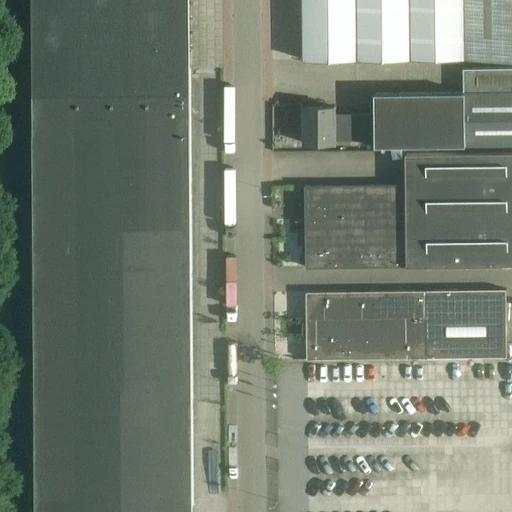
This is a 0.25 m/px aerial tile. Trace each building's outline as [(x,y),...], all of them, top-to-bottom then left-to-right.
[(33,0),(34,133),(191,131),(190,0),(33,0)] [(511,0),(303,0),(304,60),(511,57),(511,0)] [(375,147),(511,145),(511,67),(463,68),(464,93),(374,94),(375,115),(335,115),(335,108),(304,108),(305,144),(335,143),(335,141),(375,140),(375,147)] [(193,511),(191,131),(34,133),(36,511),(193,511)] [(407,267),(407,266),(511,264),(511,152),(406,154),(407,184),(305,185),(306,267),(407,267)] [(507,289),(307,291),(307,360),(507,357),(507,289)] [(346,402),(345,427),(365,427),(366,397),(356,397),(356,402),(346,402)]
